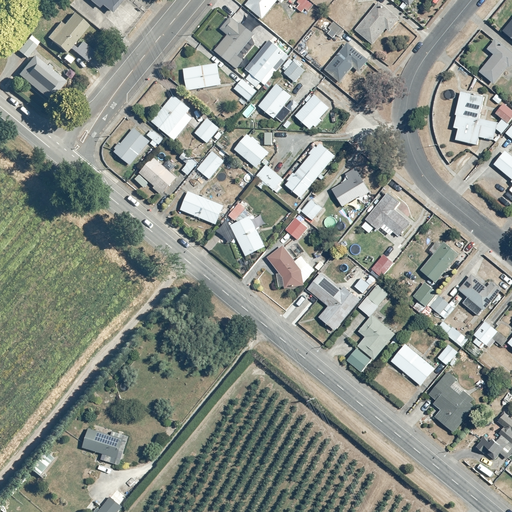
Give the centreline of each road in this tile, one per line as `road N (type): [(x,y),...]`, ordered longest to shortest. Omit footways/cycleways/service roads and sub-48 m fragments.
road 1 (tertiary): [(62,158),(489,511)]
road 2 (residential): [(511,251),(427,179),(404,120),(413,75),(470,0)]
road 3 (tertiary): [(62,158),(190,0)]
